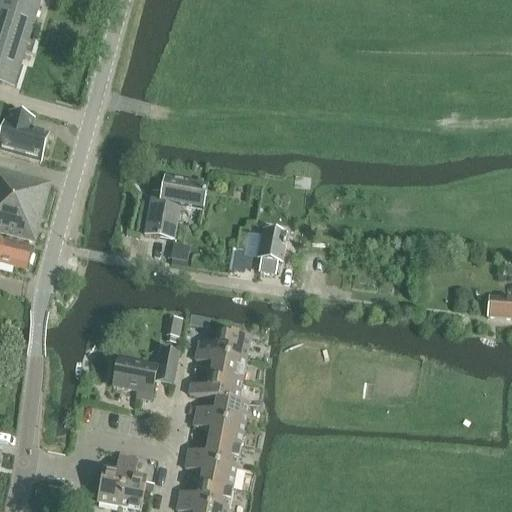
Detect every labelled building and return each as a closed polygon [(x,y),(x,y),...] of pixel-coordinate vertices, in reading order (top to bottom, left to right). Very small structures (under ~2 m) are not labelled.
[(0,0),(0,83),(14,88),(41,0),(0,0)] [(0,153),(41,165),(48,136),(5,124),(0,141),(0,153)] [(0,235),(35,245),(51,186),(0,172),(0,235)] [(145,237),(174,242),(181,209),(203,213),(208,190),(165,182),(162,197),(153,195),(145,237)] [(196,254),(200,236),(182,231),(178,250),(196,254)] [(281,267),(286,236),(263,232),(258,262),(261,262),(258,275),(276,278),(278,266),(281,267)] [(0,265),(28,272),(33,250),(26,248),(27,245),(4,239),(3,243),(0,241),(0,265)] [(511,301),(489,299),(487,319),(511,320),(511,301)] [(199,344),(197,354),(247,363),(251,341),(219,335),(217,348),(199,344)] [(179,355),(161,352),(158,370),(155,384),(173,388),(179,355)] [(242,385),(247,363),(197,354),(195,363),(213,367),(211,378),(242,385)] [(151,403),(155,384),(158,370),(118,363),(113,390),(138,395),(137,400),(151,403)] [(239,405),(242,385),(211,378),(208,390),(191,387),(189,397),(217,402),(239,405)] [(215,413),(197,410),(195,419),(245,429),(249,407),(239,405),(217,402),(215,413)] [(175,408),(161,407),(160,424),(173,425),(175,408)] [(241,450),(245,429),(195,419),(194,429),(211,432),(209,444),(241,450)] [(189,452),(187,462),(236,471),(241,450),(209,444),(206,456),(189,452)] [(97,506),(119,510),(128,461),(119,459),(115,477),(103,474),(97,506)] [(138,463),(128,461),(119,510),(129,511),(141,511),(147,483),(135,480),(138,463)] [(203,475),(200,487),(232,493),(236,471),(187,462),(185,471),(203,475)] [(181,495),(179,504),(218,511),(228,511),(232,493),(200,487),(198,498),(181,495)]
